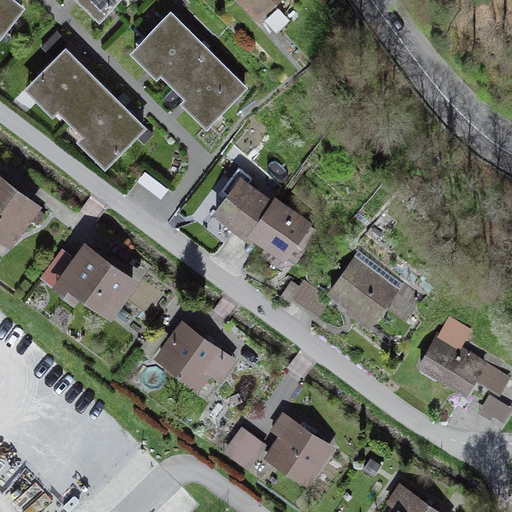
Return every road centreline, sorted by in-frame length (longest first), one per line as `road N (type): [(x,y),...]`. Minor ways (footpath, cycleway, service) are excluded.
road 1 (residential): [(0,110),(400,410),(452,439),(489,447)]
road 2 (tertiary): [(373,0),(443,94),(511,153)]
